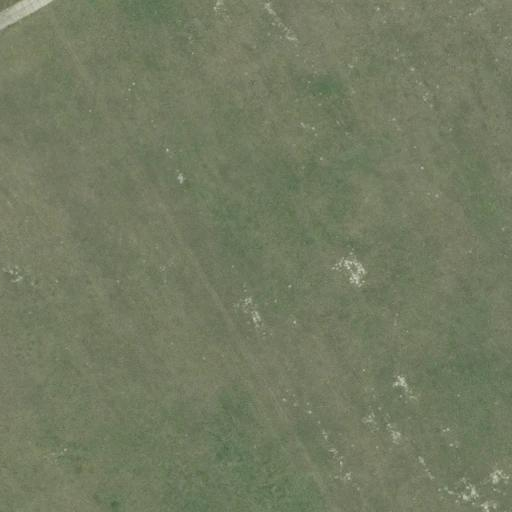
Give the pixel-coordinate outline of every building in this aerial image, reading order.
[(410,13),(410,54),(430,54),(430,13),(410,13)] [(193,71),(211,99),(228,88),(226,84),(250,69),(242,57),(225,68),(217,56),(193,71)] [(172,72),(146,83),(167,133),(193,122),(172,72)] [(259,91),(244,107),(255,117),(270,101),(259,91)] [(192,173),(217,158),(206,139),(181,154),(192,173)] [(222,221),(247,270),(268,259),(243,210),(222,221)] [(323,338),(295,351),(310,383),(338,371),(323,338)] [(337,426),(349,451),(371,440),(359,416),(337,426)] [(388,464),(368,476),(379,494),(399,483),(388,464)] [(2,511),(85,511),(70,479),(2,511)]
